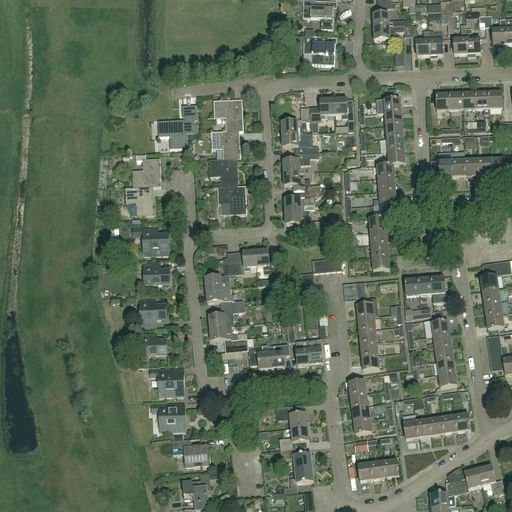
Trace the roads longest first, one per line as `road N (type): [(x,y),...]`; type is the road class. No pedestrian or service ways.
road 1 (residential): [(485,440),(458,248),(427,249),(419,77)]
road 2 (residential): [(188,238),(271,232),(265,85)]
road 3 (residential): [(231,393),(204,395),(188,238)]
road 4 (residential): [(343,508),(326,382)]
